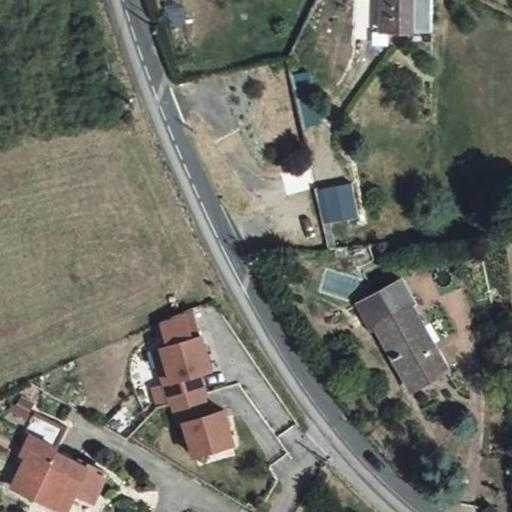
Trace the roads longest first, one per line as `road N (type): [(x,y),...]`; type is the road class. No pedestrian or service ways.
road 1 (secondary): [(332,421),(264,301),(163,84),(134,0)]
road 2 (secondary): [(425,511),(371,471),(332,421)]
